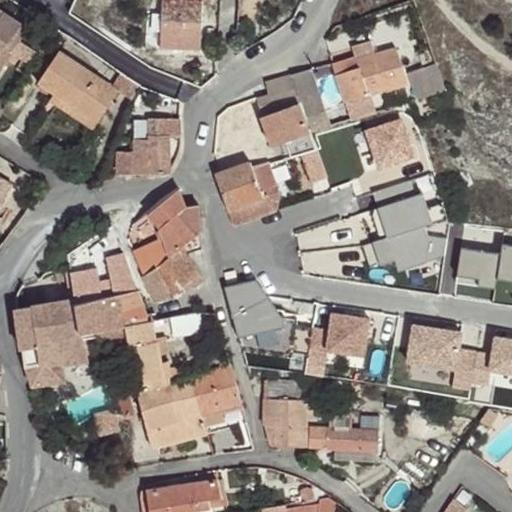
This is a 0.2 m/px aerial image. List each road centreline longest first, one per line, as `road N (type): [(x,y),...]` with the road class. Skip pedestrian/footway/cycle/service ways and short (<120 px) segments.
road 1 (residential): [(109,485),(264,458),(217,285),(204,174)]
road 2 (residential): [(326,0),(306,29),(207,95),(204,174)]
road 3 (residential): [(25,478),(22,411),(0,324)]
